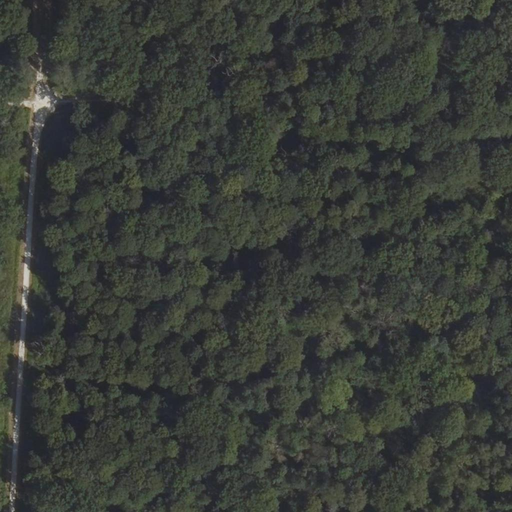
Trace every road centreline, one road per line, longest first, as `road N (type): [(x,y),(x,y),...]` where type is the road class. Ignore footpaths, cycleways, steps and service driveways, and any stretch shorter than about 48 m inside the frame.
road 1 (track): [(49,0),(14,511)]
road 2 (track): [(0,95),(511,81)]
